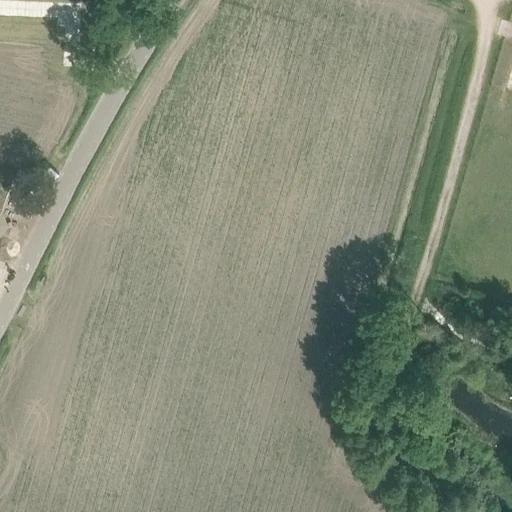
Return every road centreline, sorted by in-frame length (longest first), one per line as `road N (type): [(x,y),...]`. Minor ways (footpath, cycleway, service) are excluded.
road 1 (track): [(489,9),(458,161),(410,309),(396,398),(449,511)]
road 2 (unclassified): [(0,305),(90,125),(171,0)]
